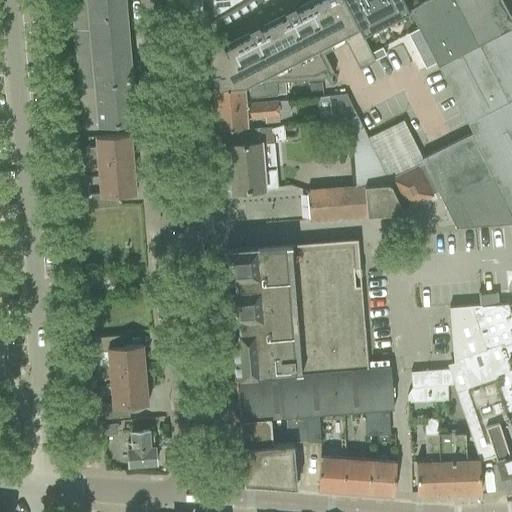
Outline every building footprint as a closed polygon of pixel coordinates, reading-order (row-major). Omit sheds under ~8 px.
[(69,0),(77,87),(95,85),(98,123),(133,120),(122,0),(69,0)] [(201,0),(203,18),(203,19),(203,22),(205,21),(220,20),(252,0),(201,0)] [(208,47),(211,85),(266,82),(275,81),(284,81),(320,79),(333,72),(323,53),(345,41),(358,67),(373,60),(344,0),(299,0),(228,37),(208,47)] [(344,0),(352,15),(361,33),(409,8),(404,0),(344,0)] [(404,0),(409,8),(429,48),(432,55),(467,123),(479,119),(481,123),(511,108),(511,20),(501,0),(404,0)] [(419,27),(407,33),(410,40),(422,34),(419,27)] [(422,34),(410,40),(414,47),(425,41),(422,34)] [(425,41),(414,47),(417,54),(429,48),(425,41)] [(381,46),(370,52),(373,60),(385,54),(381,46)] [(429,48),(417,54),(421,61),(432,55),(429,48)] [(432,55),(421,61),(424,68),(436,62),(432,55)] [(266,82),(211,85),(212,105),(244,103),(244,98),(285,95),(284,81),(275,81),(266,82)] [(320,81),(308,83),(309,90),(321,89),(320,81)] [(352,108),(344,93),(327,95),(329,113),(349,109),(352,108)] [(288,99),(244,103),(212,105),(214,126),(246,124),(245,117),(264,115),(265,120),(278,119),(278,118),(289,114),(288,99)] [(389,183),(367,137),(356,115),(352,108),(349,109),(329,113),(330,118),(349,116),(351,140),(354,186),(389,183)] [(472,133),(422,158),(437,190),(455,227),(511,221),(511,108),(481,123),(479,119),(467,123),(472,133)] [(403,119),(367,137),(389,183),(394,181),(406,206),(437,190),(422,158),(421,158),(403,119)] [(276,187),(272,141),(284,140),(283,124),(271,127),(227,131),(228,144),(227,144),(230,174),(225,175),(226,189),(231,189),(231,191),(276,187)] [(83,147),(84,157),(131,153),(130,133),(95,136),(95,146),(83,147)] [(131,153),(84,157),(84,167),(97,166),(98,176),(133,173),(131,153)] [(133,173),(98,176),(99,192),(87,193),(88,207),(116,205),(116,194),(135,193),(133,173)] [(389,183),(354,186),(306,190),(308,220),(403,212),(389,183)] [(235,275),(227,275),(233,361),(239,360),(240,371),(234,372),(235,377),(291,372),(367,364),(359,265),(350,265),(349,253),(234,262),(235,275)] [(479,304),(469,304),(490,367),(494,379),(511,432),(511,318),(507,303),(497,304),(496,292),(483,293),(479,294),(479,290),(478,290),(478,302),(479,304)] [(452,362),(448,368),(453,383),(456,391),(455,391),(479,460),(495,455),(506,489),(506,490),(511,487),(511,432),(494,379),(490,367),(469,304),(448,306),(452,358),(452,362)] [(107,349),(108,366),(143,363),(142,343),(123,345),(122,334),(93,337),(94,351),(107,349)] [(108,366),(95,367),(96,378),(109,377),(110,386),(145,383),(143,363),(108,366)] [(291,372),(235,377),(238,421),(269,418),(284,417),(305,415),(318,414),(364,411),(388,409),(393,408),(389,364),(367,366),(367,364),(291,372)] [(444,368),(438,369),(440,385),(450,384),(453,383),(448,368),(444,368)] [(438,369),(410,371),(411,387),(434,385),(440,385),(438,369)] [(145,383),(110,386),(112,403),(99,404),(100,418),(129,415),(128,405),(147,403),(145,383)] [(389,433),(388,409),(364,411),(365,435),(369,434),(389,433)] [(410,429),(423,428),(421,411),(408,413),(410,429)] [(318,414),(305,415),(306,430),(307,440),(320,439),(318,414)] [(305,415),(284,417),(285,430),(296,429),(296,431),(306,430),(305,415)] [(415,461),(416,493),(439,493),(436,433),(436,417),(423,418),(425,460),(415,461)] [(269,418),(238,421),(241,446),(271,443),(269,418)] [(115,423),(103,425),(103,433),(116,432),(115,423)] [(126,442),(128,464),(155,462),(153,435),(148,435),(148,429),(130,431),(131,442),(126,442)] [(306,430),(296,431),(297,441),(307,440),(306,430)] [(463,432),(436,433),(439,493),(479,491),(477,458),(464,459),(463,432)] [(271,443),(241,446),(240,446),(243,482),(296,486),(292,441),(271,443)] [(319,455),(317,487),(342,489),(345,457),(319,455)] [(345,457),(342,489),(368,491),(370,459),(345,457)] [(370,459),(368,491),(393,493),(395,461),(370,459)]
